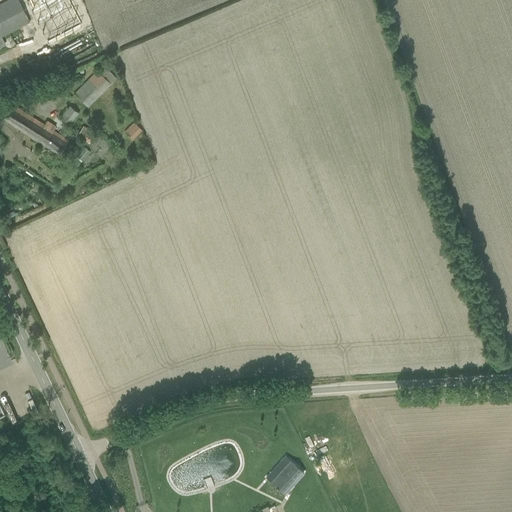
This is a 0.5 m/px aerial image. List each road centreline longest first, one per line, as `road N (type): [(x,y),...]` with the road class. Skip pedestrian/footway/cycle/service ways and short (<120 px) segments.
road 1 (unclassified): [(82,463),(233,404),(511,387)]
road 2 (secondary): [(82,463),(0,292)]
